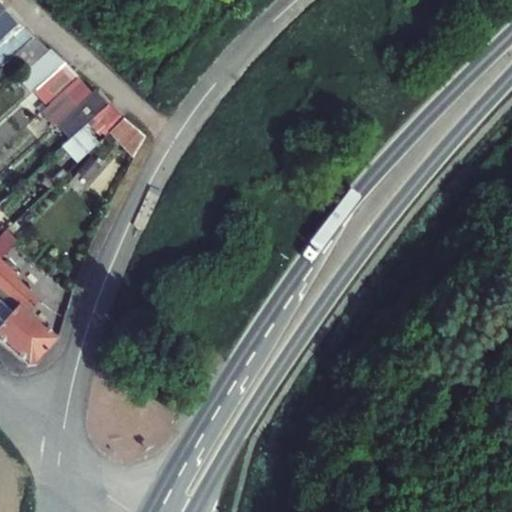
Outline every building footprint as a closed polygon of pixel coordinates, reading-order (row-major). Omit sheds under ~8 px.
[(5,7),(4,8),(0,11),(0,38),(18,22),(5,7)] [(0,65),(8,59),(33,36),(20,20),(18,22),(0,38),(0,65)] [(49,50),(35,34),(33,36),(8,59),(22,74),(49,50)] [(33,91),(65,61),(50,48),(49,50),(22,74),(18,78),(31,92),(33,91)] [(33,91),(47,106),(78,76),(65,61),(33,91)] [(54,126),(56,123),(92,91),(78,76),(47,106),(40,112),(54,126)] [(84,126),(87,123),(108,104),(95,88),(92,91),(56,123),(70,138),(84,126)] [(87,123),(101,137),(122,116),(110,103),(108,104),(87,123)] [(145,136),(123,116),(109,131),(133,157),(145,136)] [(98,142),(84,126),(70,138),(61,146),(77,162),(98,142)] [(90,156),(77,171),(88,181),(101,165),(90,156)] [(54,183),(46,177),(41,183),(49,189),(54,183)] [(16,221),(9,228),(13,232),(20,226),(16,221)] [(5,229),(0,234),(0,257),(1,258),(16,239),(5,229)] [(0,342),(27,366),(36,366),(60,337),(31,311),(41,299),(16,277),(18,274),(1,258),(0,257),(0,342)]
